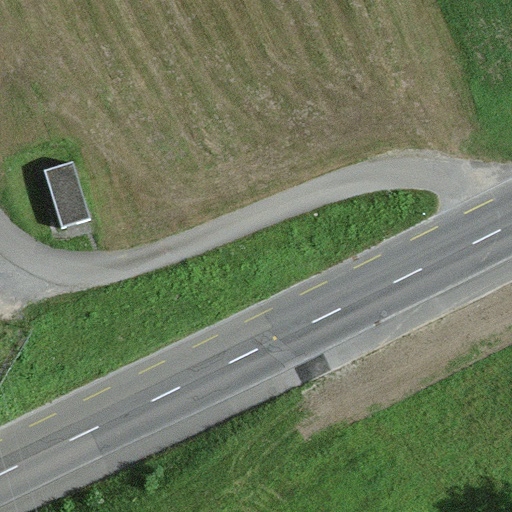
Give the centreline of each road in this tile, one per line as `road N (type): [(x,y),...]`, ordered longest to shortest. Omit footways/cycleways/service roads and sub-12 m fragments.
road 1 (secondary): [(511,224),(0,474)]
road 2 (track): [(511,208),(432,176),(374,175),(118,265),(64,266),(34,257)]
